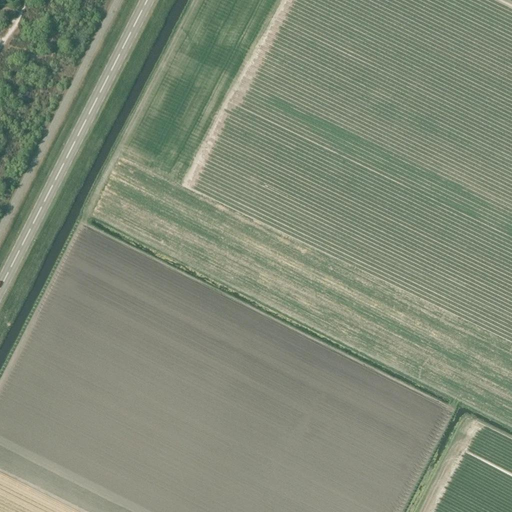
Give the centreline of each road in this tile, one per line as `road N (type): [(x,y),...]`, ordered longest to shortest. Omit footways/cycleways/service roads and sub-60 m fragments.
road 1 (track): [(0,385),(194,0)]
road 2 (secondary): [(0,287),(147,0)]
